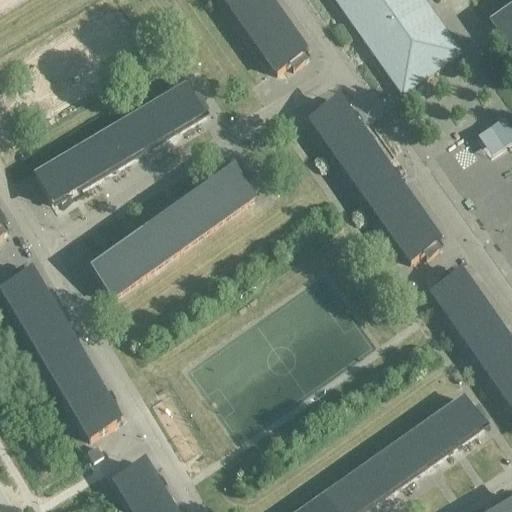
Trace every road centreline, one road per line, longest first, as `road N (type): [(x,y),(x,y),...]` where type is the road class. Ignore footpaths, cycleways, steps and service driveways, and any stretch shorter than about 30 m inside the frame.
road 1 (residential): [(43,252),(346,72)]
road 2 (residential): [(43,252),(199,511)]
road 3 (residential): [(346,72),(511,308)]
